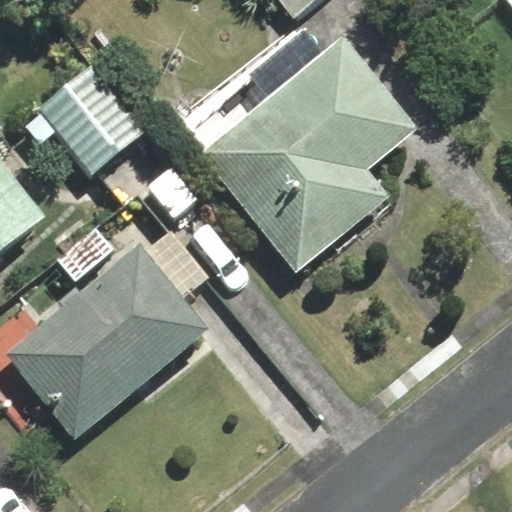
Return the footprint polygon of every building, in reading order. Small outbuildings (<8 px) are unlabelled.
[(276,0),(301,28),(332,0),(276,0)] [(511,0),(503,0),(497,5),(511,22),(511,0)] [(342,48),(198,162),(294,282),(389,208),(368,182),(417,142),(342,48)] [(92,74),(37,118),(89,184),(144,140),(92,74)] [(0,264),(44,229),(0,173),(0,264)] [(43,334),(5,365),(74,450),(207,342),(181,310),(209,286),(171,239),(142,262),(138,257),(81,304),(76,299),(39,329),(43,334)]
